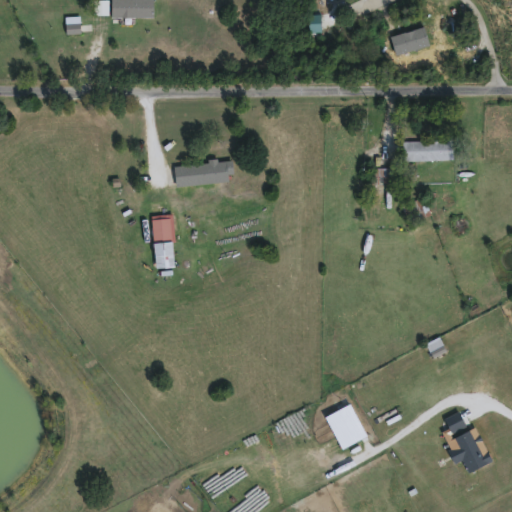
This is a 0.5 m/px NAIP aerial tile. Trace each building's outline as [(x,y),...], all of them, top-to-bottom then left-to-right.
[(52,22),(92,22),(92,32),(52,32),(52,22)] [(454,158),(404,158),(404,138),(454,138),(454,158)] [(177,184),(175,163),(232,158),(234,179),(177,184)] [(393,166),(393,182),(373,183),(372,166),(393,166)] [(409,225),(402,204),(416,198),(424,220),(409,225)] [(152,213),(174,213),(174,242),(152,242),(152,213)]
